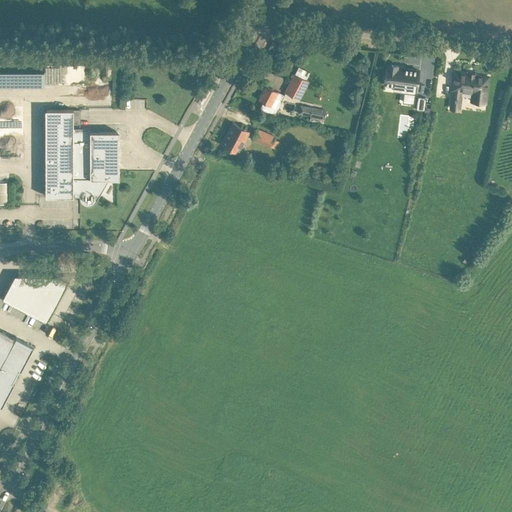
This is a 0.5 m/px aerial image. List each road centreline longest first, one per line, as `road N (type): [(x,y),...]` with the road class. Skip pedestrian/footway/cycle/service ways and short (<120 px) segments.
road 1 (tertiary): [(0,500),(131,256)]
road 2 (tertiary): [(131,256),(257,20)]
road 3 (unclassified): [(511,54),(257,20)]
road 4 (unclassified): [(0,252),(102,247),(131,256)]
